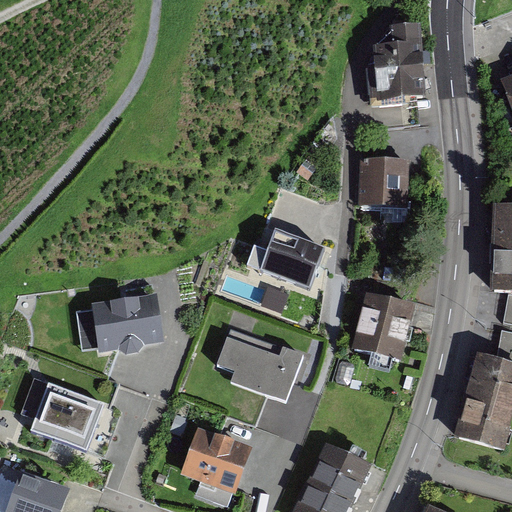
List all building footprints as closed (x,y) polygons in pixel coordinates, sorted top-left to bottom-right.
[(420,117),(414,54),(362,59),(368,122),(420,117)] [(511,90),(494,97),(511,143),(511,90)] [(406,214),(408,164),(364,162),(362,212),(406,214)] [(511,220),(488,220),(486,308),(511,308),(511,220)] [(267,270),(317,290),(332,250),(282,231),(267,270)] [(101,304),(105,350),(171,343),(167,297),(101,304)] [(400,363),(414,310),(368,297),(354,350),(400,363)] [(235,382),(292,402),(309,355),(290,348),(287,357),(231,337),(221,367),(238,373),(235,382)] [(511,421),(511,384),(472,373),(449,455),(499,469),(511,421)] [(38,430),(91,450),(110,404),(56,383),(38,430)] [(44,414),(50,397),(36,392),(30,409),(44,414)] [(206,427),(188,474),(243,496),(261,449),(206,427)] [(350,511),(372,469),(328,448),(297,511),(350,511)] [(61,511),(64,504),(15,485),(5,511),(61,511)]
